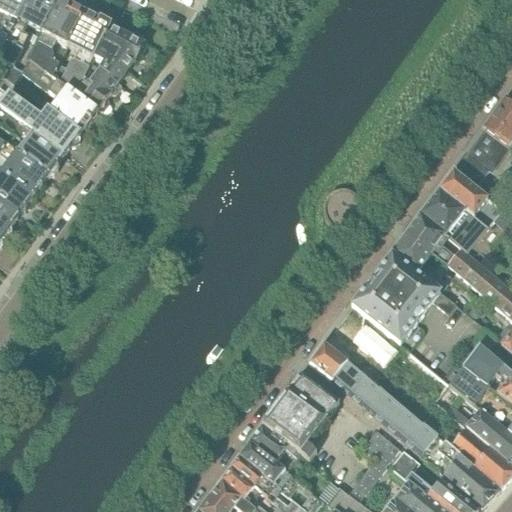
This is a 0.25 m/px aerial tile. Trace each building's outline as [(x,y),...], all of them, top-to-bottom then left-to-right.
[(23,76),(24,74),(15,70),(28,42),(37,46),(60,3),(55,0),(30,0),(0,59),(0,77),(16,89),(23,76)] [(0,0),(0,59),(30,0),(0,0)] [(55,44),(67,51),(85,16),(60,3),(37,46),(29,64),(51,81),(58,67),(50,63),(53,57),(51,52),(55,44)] [(58,67),(51,81),(74,98),(82,81),(95,57),(110,28),(85,16),(67,51),(78,56),(74,65),(69,65),(66,72),(58,67)] [(110,28),(95,57),(105,62),(101,69),(99,72),(119,86),(134,65),(135,66),(145,46),(110,28)] [(56,102),(48,113),(81,138),(98,115),(74,98),(51,81),(29,64),(24,74),(23,76),(56,102)] [(119,86),(99,72),(89,85),(82,81),(74,98),(98,115),(99,114),(103,115),(109,107),(107,103),(112,97),(113,98),(116,98),(121,91),(120,89),(118,87),(119,86)] [(0,91),(0,111),(65,160),(71,151),(72,151),(73,151),(74,151),(75,150),(76,150),(77,149),(78,148),(79,147),(79,146),(80,146),(80,145),(80,144),(80,143),(80,142),(80,141),(79,140),(81,138),(48,113),(42,108),(35,117),(9,97),(8,98),(0,91)] [(511,107),(506,103),(506,104),(484,133),(510,152),(511,149),(511,107)] [(54,179),(58,174),(57,170),(65,160),(0,111),(0,130),(16,143),(10,151),(49,180),(50,179),(54,179)] [(0,144),(0,176),(1,177),(34,201),(35,200),(39,200),(43,195),(42,190),(49,180),(10,151),(0,144)] [(503,213),(498,209),(493,204),(453,174),(439,192),(473,219),(488,230),(503,213)] [(0,207),(19,221),(26,212),(30,212),(34,207),(33,202),(34,201),(1,177),(0,176),(0,207)] [(439,192),(420,218),(446,238),(449,241),(461,251),(467,255),(488,230),(473,219),(439,192)] [(511,206),(499,196),(493,204),(498,209),(503,213),(504,211),(511,217),(511,206)] [(0,242),(2,244),(3,242),(8,242),(12,236),(11,231),(18,221),(0,207),(0,242)] [(405,237),(404,239),(430,259),(432,256),(442,263),(448,255),(439,247),(443,242),(446,245),(449,241),(446,238),(420,218),(407,235),(405,237)] [(430,259),(404,239),(391,257),(392,258),(432,289),(439,280),(423,268),(430,259)] [(478,295),(493,278),(480,266),(461,251),(448,268),(478,295)] [(439,295),(432,289),(392,258),(352,309),(399,348),(424,315),(423,315),(432,304),(439,295)] [(493,278),(478,295),(494,309),(510,292),(493,278)] [(511,294),(510,292),(494,309),(511,325),(511,294)] [(439,295),(432,304),(448,317),(456,308),(441,296),(439,295)] [(471,346),(478,351),(486,356),(497,340),(484,330),(471,346)] [(503,345),(501,347),(511,356),(511,354),(511,332),(511,333),(511,334),(503,345)] [(309,366),(331,383),(346,365),(324,346),(309,366)] [(511,410),(511,377),(506,373),(486,356),(478,351),(462,373),(511,410)] [(346,365),(331,383),(348,399),(365,381),(346,365)] [(456,381),(449,390),(480,415),(478,417),(511,441),(511,410),(462,373),(456,381)] [(278,407),(261,429),(300,460),(308,466),(316,456),(307,449),(339,406),(300,378),(278,407)] [(365,381),(348,399),(353,403),(366,415),(383,396),(365,381)] [(383,396),(366,415),(384,430),(400,411),(383,396)] [(451,408),(446,414),(453,420),(452,422),(465,432),(511,469),(511,441),(478,417),(471,425),(451,408)] [(400,411),(384,430),(402,445),(418,426),(400,411)] [(418,426),(402,445),(419,460),(436,440),(418,426)] [(261,429),(249,446),(281,472),(287,477),(300,460),(261,429)] [(455,444),(448,451),(499,494),(511,480),(511,469),(465,432),(461,436),(455,444)] [(376,463),(347,498),(358,506),(386,471),(385,470),(399,453),(376,434),(362,452),(376,463)] [(440,478),(480,511),(481,511),(499,494),(448,451),(436,440),(419,460),(440,478)] [(249,446),(238,460),(281,494),(289,501),(296,491),(308,500),(300,510),(303,511),(320,511),(325,506),(287,477),(281,472),(249,446)] [(390,472),(408,487),(438,511),(472,511),(440,486),(432,495),(411,478),(419,468),(403,456),(390,472)] [(238,460),(230,471),(262,496),(278,509),(281,511),(303,511),(300,510),(292,503),(287,509),(276,500),(281,494),(238,460)] [(262,511),(254,505),(262,496),(230,471),(221,483),(254,511),(281,511),(278,509),(276,511),(262,511)] [(254,511),(221,483),(209,499),(224,511),(232,511),(234,510),(236,511),(254,511)] [(438,511),(408,487),(387,511),(438,511)] [(327,507),(332,511),(366,511),(358,506),(347,498),(339,491),(327,507)] [(224,511),(209,499),(199,511),(224,511)]
